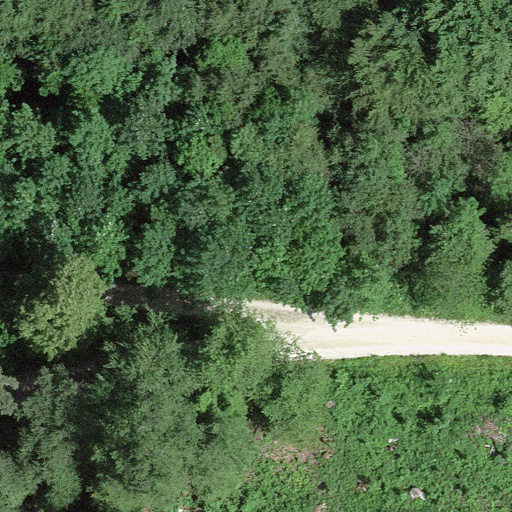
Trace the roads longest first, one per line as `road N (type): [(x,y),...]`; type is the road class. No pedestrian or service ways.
road 1 (track): [(0,279),(511,338)]
road 2 (track): [(360,324),(279,354),(26,392),(0,403)]
